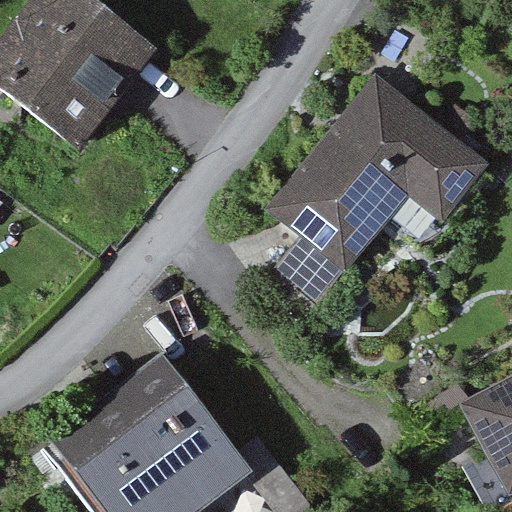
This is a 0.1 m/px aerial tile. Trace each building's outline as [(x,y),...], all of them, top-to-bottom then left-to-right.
[(80,0),(41,0),(0,55),(0,93),(85,157),(159,59),(80,0)] [(511,0),(489,0),(496,11),(511,0)] [(379,82),(271,223),(351,284),(410,206),(445,233),(494,169),(379,82)] [(168,360),(49,454),(95,511),(219,511),(262,478),(168,360)] [(511,383),(467,407),(511,494),(511,383)]
